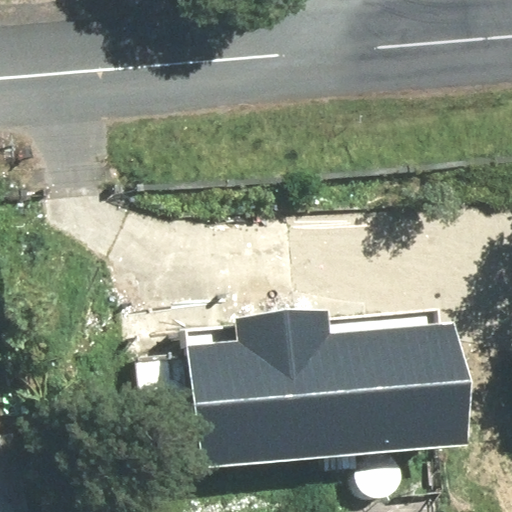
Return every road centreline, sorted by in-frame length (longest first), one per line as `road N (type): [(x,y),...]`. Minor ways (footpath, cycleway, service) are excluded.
road 1 (tertiary): [(334,51),(0,78)]
road 2 (tertiary): [(511,37),(334,51)]
